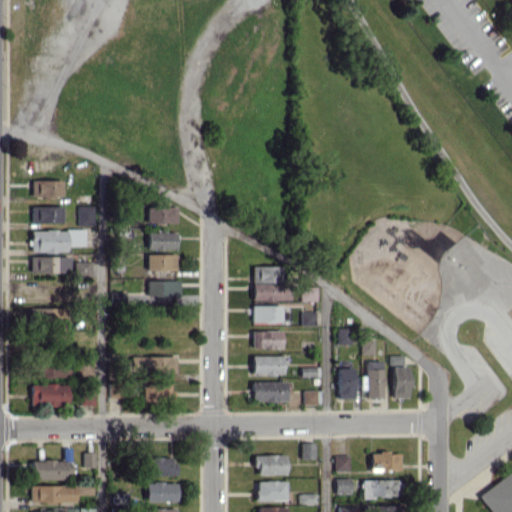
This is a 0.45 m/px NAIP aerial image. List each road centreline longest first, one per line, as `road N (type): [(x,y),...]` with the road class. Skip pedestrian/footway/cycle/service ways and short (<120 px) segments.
road 1 (residential): [(0,426),(436,420)]
road 2 (residential): [(213,217),(212,511)]
road 3 (residential): [(436,374),(437,511)]
